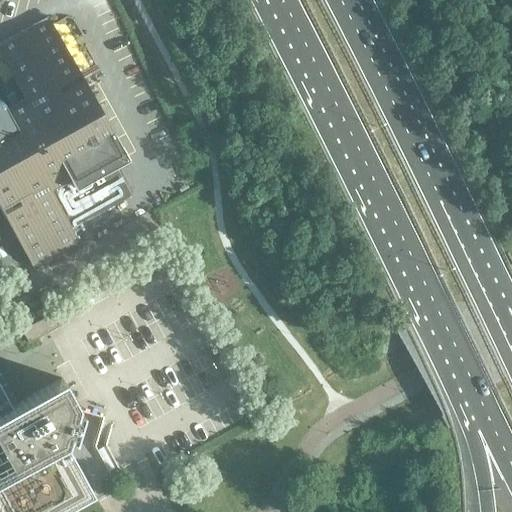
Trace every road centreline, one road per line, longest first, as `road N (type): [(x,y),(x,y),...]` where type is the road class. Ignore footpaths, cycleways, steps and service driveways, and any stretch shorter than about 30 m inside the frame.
road 1 (trunk): [(282,0),(490,424)]
road 2 (trunk): [(511,350),(338,0)]
